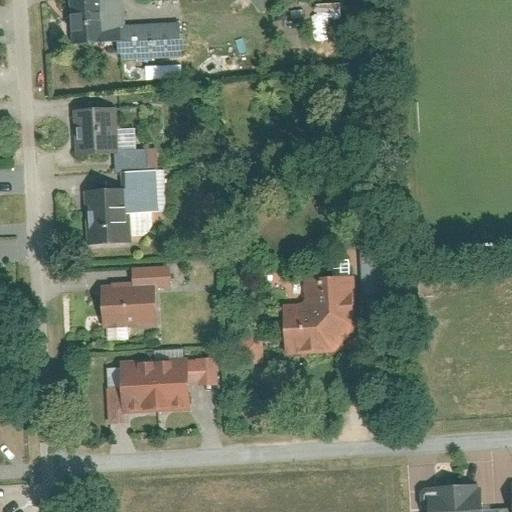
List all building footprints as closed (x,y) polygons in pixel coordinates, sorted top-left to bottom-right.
[(124,0),(73,0),(76,45),(127,43),(126,25),(124,0)] [(249,0),(260,13),(276,0),(249,0)] [(185,22),(126,25),(127,43),(127,60),(187,56),(185,22)] [(122,107),(79,109),(81,155),(119,153),(125,153),(124,150),(123,128),(122,107)] [(139,127),(123,128),(124,150),(141,149),(139,127)] [(125,153),(119,153),(120,172),(130,171),(162,169),(161,148),(141,149),(124,150),(125,153)] [(130,171),(132,187),(134,212),(157,211),(171,210),(169,169),(162,169),(130,171)] [(132,187),(90,190),(93,246),(136,243),(136,235),(134,212),(132,187)] [(158,225),(157,211),(134,212),(136,235),(148,235),(152,233),(157,229),(158,225)] [(136,267),(138,285),(162,284),(162,288),(177,287),(175,266),(136,267)] [(307,300),(288,302),(290,353),(335,352),(362,324),(360,273),(309,276),(310,297),(307,300)] [(138,285),(106,286),(109,327),(112,327),(134,326),(164,325),(162,288),(162,284),(138,285)] [(134,326),(112,327),(112,340),(134,339),(134,326)] [(235,366),(264,364),(262,336),(234,337),(235,366)] [(222,355),(128,359),(129,412),(197,408),(196,385),(223,383),(222,355)] [(488,511),(487,482),(426,486),(426,511),(488,511)]
